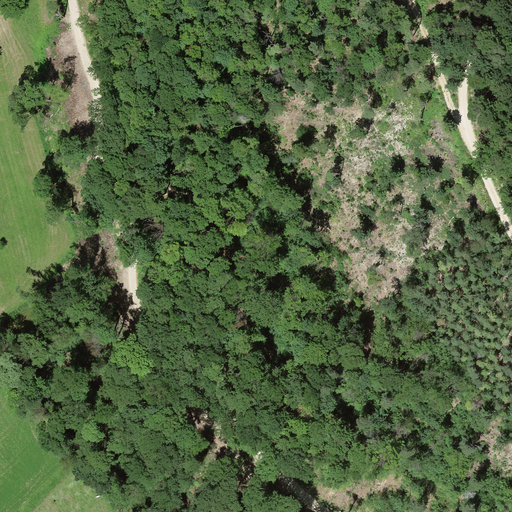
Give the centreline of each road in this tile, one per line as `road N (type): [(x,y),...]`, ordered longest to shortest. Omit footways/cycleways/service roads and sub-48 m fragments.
road 1 (track): [(72,0),(99,101),(103,179),(119,196),(136,245),(132,297),(185,378)]
road 2 (track): [(511,235),(470,141),(464,99),(465,73),(483,47),(511,43)]
road 3 (track): [(185,378),(330,511)]
road 4 (track): [(277,511),(210,431),(185,378)]
road 5 (track): [(470,141),(413,0)]
